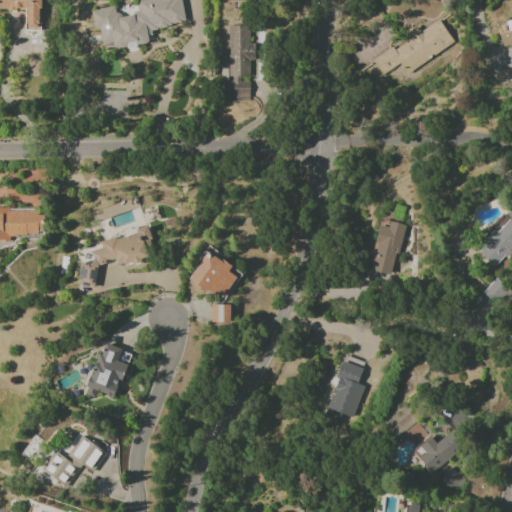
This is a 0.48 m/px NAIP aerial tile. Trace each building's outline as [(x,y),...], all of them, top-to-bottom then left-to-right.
[(41,30),(40,0),(0,0),(0,9),(25,9),(26,30),(41,30)] [(102,46),(119,48),(120,48),(121,48),(149,44),(150,29),(185,23),(181,0),(138,0),(137,13),(123,15),(116,15),(115,6),(91,10),(94,28),(99,29),(102,46)] [(511,17),(495,23),(503,46),(511,43),(511,17)] [(372,59),(382,74),(400,63),(406,73),(454,44),(439,19),(419,31),(416,25),(406,31),(410,39),(394,49),(392,47),(372,59)] [(228,25),(228,67),(220,67),(220,81),(228,80),(228,99),(248,99),(248,77),(249,77),(249,57),(256,57),(256,41),(247,41),(247,25),(228,25)] [(0,209),(0,239),(9,240),(9,238),(43,238),(42,209),(0,209)] [(511,248),(511,220),(510,218),(492,237),(490,236),(476,250),(494,267),(511,248)] [(392,275),(404,225),(389,221),(388,225),(381,224),(370,271),(392,275)] [(78,286),(97,288),(100,264),(112,262),(123,264),(148,260),(146,247),(152,246),(149,226),(137,228),(136,234),(99,241),(101,249),(91,250),(89,261),(81,263),(78,286)] [(241,275),(209,246),(201,255),(205,259),(187,278),(203,293),(208,287),(220,298),(241,275)] [(482,296),(491,307),(508,293),(499,282),(482,296)] [(229,322),(230,304),(211,304),(211,322),(229,322)] [(114,398),(125,365),(117,362),(121,349),(101,342),(84,394),(94,397),(95,392),(114,398)] [(352,418),(362,386),(357,384),(362,368),(342,362),(323,418),(338,423),(341,414),(352,418)] [(431,437),(414,452),(432,473),(460,449),(447,434),(436,443),(431,437)] [(105,452),(81,437),(67,459),(56,452),(43,472),(66,486),(79,464),(93,472),(105,452)] [(465,473),(447,465),(438,487),(455,494),(465,473)] [(418,511),(419,505),(407,502),(403,511),(418,511)]
